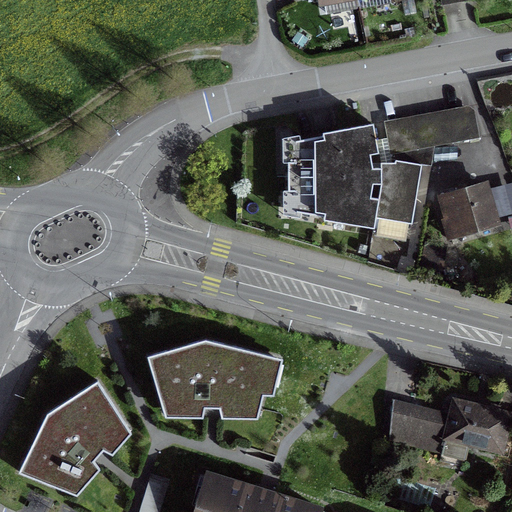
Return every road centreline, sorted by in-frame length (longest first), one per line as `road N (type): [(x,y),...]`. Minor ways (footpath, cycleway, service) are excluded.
road 1 (residential): [(102,193),(139,144),(206,105),(511,48)]
road 2 (secondary): [(127,243),(511,343)]
road 3 (track): [(278,89),(230,53),(182,54),(140,70),(29,144),(0,153)]
